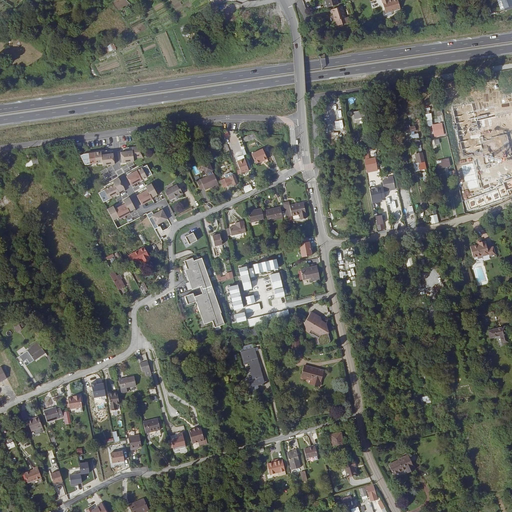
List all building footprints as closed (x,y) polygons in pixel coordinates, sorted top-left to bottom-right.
[(381,0),(385,13),(400,9),(397,0),(391,0),(388,1),(387,0),(381,0)] [(499,0),(503,9),(511,6),(511,2),(509,2),(509,0),(510,0),(509,0),(499,0)] [(341,6),(331,10),(335,21),(337,26),(349,22),(348,17),(345,18),(341,6)] [(367,117),(366,110),(353,112),(355,119),(365,117),(367,117)] [(444,135),(442,123),(432,125),(434,137),(444,135)] [(372,143),(369,129),(365,130),(366,135),(366,137),(363,138),(364,144),(372,143)] [(363,146),(372,145),(372,143),(364,144),(363,138),(362,138),(363,146)] [(132,150),(120,152),(122,164),(134,162),(134,159),(144,158),(137,146),(131,147),(132,150)] [(267,159),(262,149),(251,154),(256,164),(262,161),(263,161),(267,159)] [(84,154),(80,156),(85,165),(102,162),(103,166),(114,164),(113,153),(102,155),(101,152),(84,154)] [(377,168),(375,158),(369,160),(368,156),(367,156),(366,152),(363,153),(366,170),(377,168)] [(426,169),(422,153),(416,154),(418,163),(414,164),(415,171),(426,169)] [(246,163),(243,154),(235,156),(241,174),(249,171),(246,164),(246,163)] [(450,166),(448,158),(436,161),(438,169),(450,166)] [(208,176),(213,174),(212,171),(209,164),(203,167),(206,173),(207,173),(208,176)] [(148,165),(127,175),(132,186),(153,175),(148,165)] [(238,183),(234,175),(230,172),(224,175),(226,178),(220,181),(223,187),(227,185),(227,186),(231,184),(232,186),(238,183)] [(218,184),(214,174),(213,174),(208,176),(197,182),(200,190),(204,188),(205,189),(218,184)] [(395,187),(393,176),(387,177),(388,179),(382,180),(384,189),(395,187)] [(114,184),(98,193),(104,202),(119,194),(118,192),(124,189),(118,178),(112,181),(114,184)] [(245,193),(253,190),(250,183),(243,187),(245,193)] [(147,191),(137,196),(142,205),(152,199),(152,198),(157,195),(151,184),(145,187),(147,191)] [(183,194),(180,188),(179,189),(177,185),(165,192),(169,200),(178,195),(179,196),(183,194)] [(379,190),(370,192),(372,202),(382,201),(380,190),(379,190)] [(113,206),(108,209),(113,220),(119,217),(120,219),(130,214),(130,212),(136,209),(130,197),(123,200),(124,204),(115,209),(113,206)] [(306,213),(303,202),(289,205),(289,202),(283,203),(286,217),(299,214),(300,219),(303,219),(306,218),(305,213),(306,213)] [(262,212),(261,209),(248,212),(250,222),(264,219),(262,212)] [(283,218),(281,209),(271,211),(271,209),(265,210),(267,222),(283,218)] [(162,210),(151,216),(156,226),(168,219),(162,210)] [(439,222),(437,214),(430,215),(431,223),(439,222)] [(381,216),(375,217),(378,230),(384,229),(381,216)] [(246,232),(243,221),(235,223),(236,226),(229,227),(231,235),(246,232)] [(187,235),(191,243),(199,239),(195,231),(187,235)] [(115,233),(110,236),(117,247),(122,244),(115,233)] [(222,245),(220,234),(212,236),(215,246),(222,245)] [(110,236),(107,238),(113,249),(117,247),(110,236)] [(470,246),(473,258),(489,254),(489,256),(495,254),(493,247),(487,248),(485,241),(481,242),(477,243),(478,244),(470,246)] [(224,254),(222,245),(215,246),(217,256),(224,254)] [(151,259),(144,247),(128,256),(133,265),(141,260),(143,259),(145,262),(151,259)] [(410,252),(401,255),(404,268),(414,266),(410,252)] [(213,323),(215,329),(225,326),(221,315),(222,315),(203,257),(195,260),(194,257),(185,260),(188,268),(186,269),(192,289),(192,290),(201,287),(203,294),(195,297),(194,293),(185,296),(188,305),(196,302),(204,325),(213,323)] [(277,259),(252,264),(255,274),(279,268),(277,259)] [(248,265),(238,268),(244,291),(254,288),(248,265)] [(320,279),(317,266),(300,269),(303,280),(310,278),(311,281),(320,279)] [(123,287),(114,272),(113,272),(109,275),(118,290),(122,288),(123,287)] [(232,272),(221,275),(220,274),(216,275),(218,282),(234,277),(232,272)] [(279,272),(269,275),(275,298),(284,295),(279,272)] [(237,285),(228,287),(234,310),(243,308),(237,285)] [(247,304),(256,302),(254,294),(245,296),(247,304)] [(310,311),(304,322),(306,329),(309,331),(311,328),(320,333),(318,336),(317,337),(319,344),(330,342),(327,332),(328,332),(325,323),(321,320),(320,317),(310,311)] [(490,338),(500,335),(502,345),(509,343),(505,328),(488,332),(490,338)] [(300,346),(298,339),(296,339),(291,341),(293,348),(300,346)] [(31,363),(45,353),(38,343),(24,353),(31,363)] [(257,361),(254,349),(241,352),(245,365),(249,364),(250,369),(249,369),(252,380),(249,380),(251,387),(257,385),(262,384),(261,377),(260,378),(258,372),(258,371),(259,371),(259,370),(260,370),(260,369),(260,368),(259,368),(259,367),(258,367),(258,366),(257,366),(256,362),(257,361)] [(152,374),(148,360),(140,363),(142,371),(145,370),(146,376),(152,374)] [(319,387),(323,371),(304,366),(301,377),(314,380),(313,385),(319,387)] [(134,376),(119,380),(120,389),(136,386),(134,376)] [(91,382),(94,397),(102,396),(102,398),(107,397),(104,382),(96,384),(96,381),(91,382)] [(458,396),(469,396),(469,387),(458,387),(458,396)] [(117,392),(108,394),(111,411),(118,410),(117,404),(119,404),(117,392)] [(82,407),(80,395),(75,396),(75,397),(73,397),(68,398),(70,409),(82,407)] [(63,416),(60,409),(60,408),(56,409),(56,407),(43,411),(47,422),(59,418),(59,417),(63,416)] [(42,427),(38,416),(27,421),(31,431),(42,427)] [(160,430),(158,418),(143,422),(145,433),(160,430)] [(189,431),(192,444),(204,440),(201,428),(197,429),(196,428),(193,429),(193,430),(189,431)] [(344,446),(340,429),(329,431),(334,452),(342,450),(341,447),(344,446)] [(178,438),(171,439),(173,450),(186,447),(182,433),(177,434),(178,438)] [(141,447),(139,435),(128,437),(130,450),(138,449),(138,448),(141,447)] [(317,456),(315,447),(304,449),(306,458),(317,456)] [(299,462),(296,449),(292,450),(292,452),(287,453),(290,465),(299,462)] [(110,453),(112,463),(125,460),(123,450),(110,453)] [(398,460),(388,464),(393,475),(405,469),(407,473),(415,470),(411,462),(417,460),(414,453),(408,455),(397,459),(398,460)] [(285,471),(282,460),(267,464),(270,474),(277,473),(285,471)] [(88,461),(79,463),(81,474),(90,473),(88,461)] [(356,474),(354,466),(356,466),(354,461),(343,464),(347,477),(356,474)] [(457,469),(455,465),(451,467),(455,476),(459,475),(457,469)] [(41,478),(37,467),(33,468),(33,470),(24,473),(27,483),(41,478)] [(54,483),(63,481),(59,470),(50,473),(54,483)] [(81,474),(70,475),(71,485),(82,483),(81,474)] [(376,495),(373,485),(366,487),(369,498),(376,495)] [(144,511),(148,511),(143,500),(130,505),(132,511),(144,511)] [(106,511),(102,503),(97,505),(91,508),(91,507),(86,510),(86,511),(106,511)]
